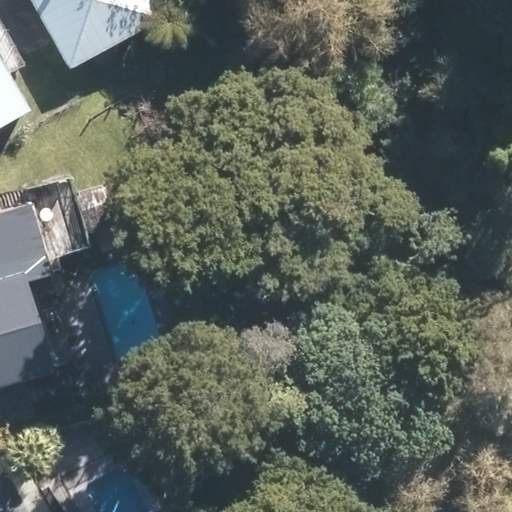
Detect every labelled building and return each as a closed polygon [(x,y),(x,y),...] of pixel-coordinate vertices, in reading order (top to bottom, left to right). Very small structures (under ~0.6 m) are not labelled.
[(138,15),(130,0),(33,0),(64,55),(138,15)] [(0,117),(19,106),(0,73),(0,117)] [(143,177),(71,202),(90,258),(162,234),(143,177)] [(20,213),(0,219),(0,279),(37,269),(20,213)] [(135,261),(91,280),(132,374),(177,354),(135,261)] [(9,279),(0,281),(0,381),(37,371),(9,279)] [(171,511),(148,461),(88,487),(98,511),(171,511)] [(0,511),(8,511),(0,497),(0,511)]
